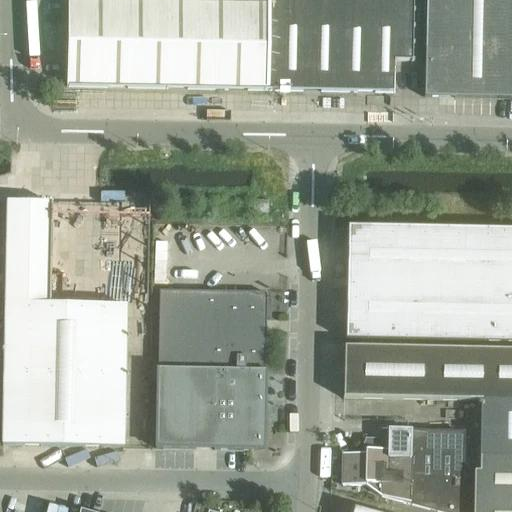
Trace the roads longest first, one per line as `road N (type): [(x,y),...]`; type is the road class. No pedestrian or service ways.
road 1 (unclassified): [(304,483),(317,134)]
road 2 (unclassified): [(304,483),(0,477)]
road 3 (unclassified): [(18,125),(317,134)]
road 4 (unclassified): [(317,134),(511,138)]
road 5 (unclassified): [(18,125),(9,106),(8,0)]
